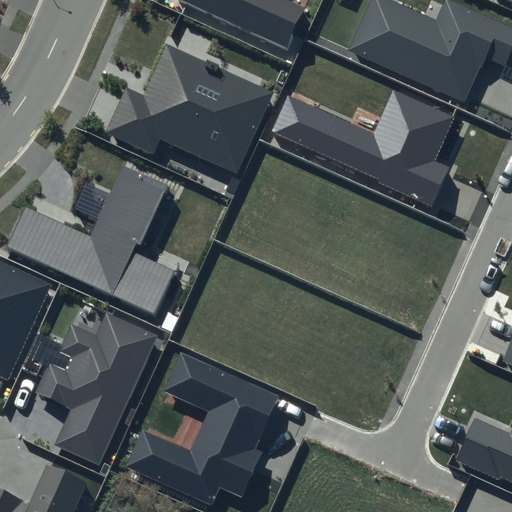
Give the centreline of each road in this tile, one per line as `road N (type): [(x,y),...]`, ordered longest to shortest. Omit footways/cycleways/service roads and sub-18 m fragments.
road 1 (residential): [(511,205),(399,456)]
road 2 (residential): [(0,132),(35,83),(73,0)]
